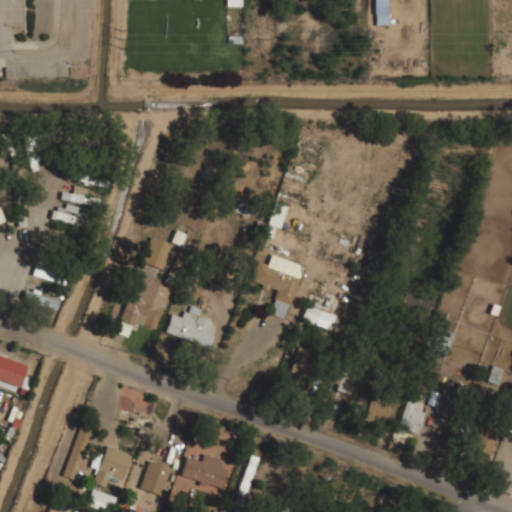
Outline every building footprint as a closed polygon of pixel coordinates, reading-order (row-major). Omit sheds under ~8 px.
[(37,166),(40,156),(31,153),(28,163),(37,166)] [(72,175),(105,185),(108,173),(75,164),(72,175)] [(89,188),(74,183),(71,192),(62,189),(60,195),(96,205),(98,198),(87,195),(89,188)] [(277,228),(286,205),(275,201),(266,224),(277,228)] [(80,226),(84,208),(65,203),(63,210),(52,207),(50,218),(80,226)] [(170,242),(150,236),(141,261),(162,268),(170,242)] [(303,264),(270,253),(266,263),(256,260),(249,280),(276,290),(268,312),(284,317),(303,264)] [(63,284),(67,273),(35,261),(31,272),(63,284)] [(130,287),(115,331),(126,335),(131,322),(154,330),(169,287),(144,278),(140,290),(130,287)] [(59,301),(26,288),(22,297),(55,310),(59,301)] [(170,313),(164,333),(209,346),(216,321),(199,316),(201,308),(186,303),(182,316),(170,313)] [(330,328),(335,312),(305,304),(301,319),(330,328)] [(446,354),(453,333),(438,328),(431,348),(446,354)] [(314,378),(321,351),(296,345),(290,372),(314,378)] [(0,379),(18,385),(26,363),(0,354),(0,379)] [(501,368),(491,365),(487,380),(496,383),(501,368)] [(383,426),(391,402),(371,396),(363,419),(383,426)] [(417,432),(425,411),(405,404),(397,425),(417,432)] [(62,474),(74,478),(90,431),(79,427),(62,474)] [(490,456),(498,436),(478,428),(470,449),(490,456)] [(107,476),(120,481),(130,454),(105,445),(92,482),(104,486),(107,476)] [(187,455),(180,474),(214,487),(224,460),(203,452),(200,460),(187,455)] [(138,488),(156,494),(166,467),(148,460),(138,488)] [(239,499),(271,500),(271,478),(257,477),(257,463),(240,463),(239,499)] [(102,511),(109,511),(114,496),(90,489),(85,507),(102,511)]
